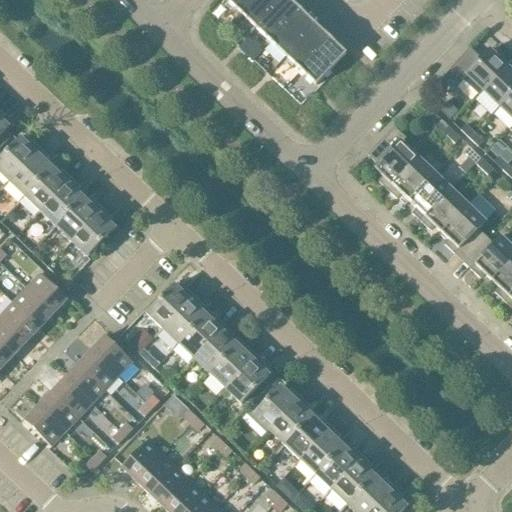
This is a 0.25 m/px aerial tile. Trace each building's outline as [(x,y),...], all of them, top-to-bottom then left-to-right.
[(241,16),(255,0),(226,0),(226,1),(241,16)] [(256,30),(284,0),(255,0),(241,16),(256,30)] [(270,44),(300,13),(296,8),(287,0),(284,0),(256,30),(270,44)] [(285,58),(315,26),(300,13),(270,44),(285,58)] [(300,72),(330,41),(325,36),(315,26),(285,58),(300,72)] [(330,41),(300,72),(315,87),(335,67),(342,59),(345,56),(345,55),(330,41)] [(478,97),(510,63),(501,55),(497,59),(489,52),(481,60),(470,50),(450,70),(478,97)] [(499,108),(511,94),(511,65),(510,63),(478,97),(479,97),(483,93),(499,108)] [(511,120),(511,94),(499,108),(511,120)] [(0,112),(0,137),(20,116),(19,115),(11,124),(5,117),(18,103),(17,102),(4,117),(0,112)] [(469,140),(474,134),(466,126),(460,132),(469,140)] [(0,175),(8,184),(40,151),(32,143),(45,129),(45,128),(31,143),(24,136),(33,128),(32,127),(0,160),(0,175)] [(387,191),(417,160),(401,144),(405,139),(394,128),(367,156),(378,166),(374,170),(382,178),(378,183),(387,191)] [(447,128),(443,133),(455,145),(459,140),(447,128)] [(474,134),(469,140),(478,149),(483,143),(474,134)] [(24,199),(55,166),(48,159),(62,145),(61,144),(48,159),(40,151),(8,184),(24,199)] [(476,165),(480,160),(468,148),(464,153),(476,165)] [(40,214),(71,181),(63,173),(77,159),(76,158),(62,172),(55,166),(24,199),(40,214)] [(502,171),(507,166),(499,158),(493,163),(502,171)] [(408,203),(433,176),(417,160),(387,191),(396,200),(400,196),(408,203)] [(480,160),(476,165),(488,176),(492,171),(480,160)] [(511,170),(507,166),(502,171),(511,180),(511,178),(511,170)] [(55,229),(87,196),(80,189),(93,175),(93,174),(79,188),(71,181),(40,214),(55,229)] [(420,223),(450,191),(433,176),(408,203),(415,210),(411,214),(420,223)] [(71,243),(102,211),(94,203),(108,189),(107,188),(93,202),(87,196),(55,229),(71,243)] [(440,234),(466,207),(450,191),(420,223),(429,232),(433,227),(440,234)] [(102,211),(71,243),(87,259),(127,217),(126,216),(117,225),(111,219),(125,205),(124,204),(110,218),(102,211)] [(466,258),(485,238),(477,230),(484,224),(466,207),(440,234),(448,241),(444,246),(454,255),(458,251),(466,258)] [(491,282),(511,260),(511,250),(500,239),(493,246),(485,238),(466,258),(474,266),(469,270),(479,280),(484,275),(491,282)] [(503,302),(511,293),(511,260),(491,282),(498,289),(494,294),(503,302)] [(162,331),(194,298),(185,290),(199,276),(198,275),(185,289),(178,283),(186,275),(186,274),(146,315),(162,331)] [(26,289),(53,315),(67,301),(40,275),(26,289)] [(40,329),(53,315),(26,289),(12,304),(40,329)] [(178,346),(209,313),(202,306),(216,292),(215,291),(201,305),(194,298),(162,331),(178,346)] [(511,293),(503,302),(511,310),(511,293)] [(0,318),(26,344),(40,329),(12,304),(0,316),(0,318)] [(193,361),(225,328),(217,320),(230,306),(229,305),(216,319),(209,313),(178,346),(193,361)] [(0,345),(12,358),(26,344),(0,318),(0,345)] [(209,376),(240,343),(233,336),(247,322),(246,321),(233,335),(225,328),(193,361),(209,376)] [(142,332),(128,345),(138,354),(151,341),(142,332)] [(225,391),(256,358),(248,350),(262,336),(261,335),(247,349),(240,343),(209,376),(225,391)] [(91,352),(118,378),(132,364),(105,338),(91,352)] [(0,370),(12,358),(0,345),(0,370)] [(144,351),(139,356),(150,366),(154,361),(144,351)] [(256,358),(225,391),(241,406),(280,364),(279,363),(271,372),(265,366),(278,352),(277,351),(264,365),(256,358)] [(105,392),(118,378),(91,352),(78,366),(105,392)] [(91,406),(105,392),(78,366),(64,380),(91,406)] [(268,432),(300,399),(292,392),(305,377),(304,377),(291,391),(284,385),(293,376),(292,375),(252,417),(268,432)] [(78,420),(91,406),(64,380),(51,394),(78,420)] [(284,447),(315,414),(308,408),(322,393),(321,393),(308,407),(300,399),(268,432),(284,447)] [(64,434),(78,420),(51,394),(37,408),(64,434)] [(146,404),(152,410),(159,403),(152,397),(146,404)] [(144,418),(152,410),(146,404),(138,412),(144,418)] [(300,462),(331,429),(323,422),(337,407),(336,406),(322,421),(315,414),(284,447),(300,462)] [(51,448),(64,434),(37,408),(24,423),(51,448)] [(190,425),(196,419),(189,412),(183,419),(190,425)] [(196,419),(190,425),(198,433),(204,427),(196,419)] [(315,477),(347,444),(340,438),(353,423),(352,422),(339,437),(331,429),(300,462),(315,477)] [(119,432),(125,438),(132,431),(126,425),(119,432)] [(230,427),(222,436),(228,441),(236,433),(230,427)] [(118,446),(125,438),(119,432),(111,440),(118,446)] [(331,492),(362,459),(354,451),(368,437),(367,436),(353,451),(347,444),(315,477),(331,492)] [(224,445),(217,439),(210,445),(218,452),(224,445)] [(135,483),(160,456),(146,442),(121,469),(135,483)] [(232,453),(224,445),(218,452),(226,460),(232,453)] [(92,460),(98,467),(106,459),(99,452),(92,460)] [(346,507),(378,474),(371,467),(385,453),(384,452),(370,467),(362,459),(331,492),(346,507)] [(149,496),(174,469),(160,456),(135,483),(149,496)] [(91,474),(98,467),(92,460),(85,468),(91,474)] [(252,472),(244,465),(238,472),(246,479),(252,472)] [(351,511),(371,511),(393,489),(385,481),(399,467),(398,466),(384,480),(378,474),(346,507),(351,511)] [(163,509),(188,482),(174,469),(149,496),(163,509)] [(259,480),(252,472),(246,479),(253,486),(259,480)] [(165,511),(187,511),(203,496),(188,482),(163,509),(165,511)] [(393,489),(371,511),(401,511),(418,496),(417,495),(409,503),(402,497),(416,483),(415,482),(401,496),(393,489)] [(274,506),(280,499),(272,492),(266,498),(274,506)] [(213,511),(217,509),(203,496),(187,511),(213,511)] [(280,499),(274,506),(280,511),(281,511),(287,506),(280,499)]
